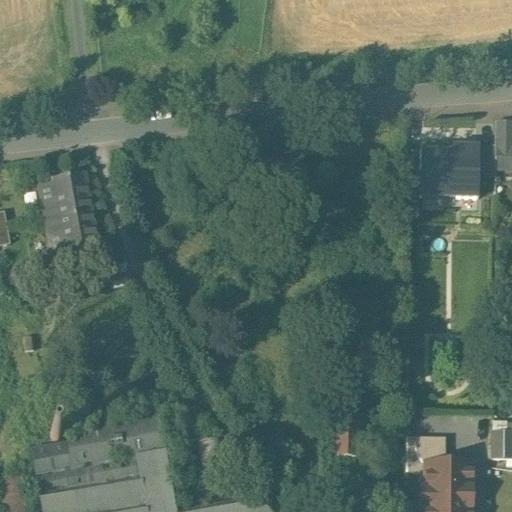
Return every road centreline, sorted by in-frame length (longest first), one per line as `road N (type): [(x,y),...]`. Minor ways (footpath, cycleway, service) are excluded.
road 1 (residential): [(511,90),(0,142)]
road 2 (track): [(288,511),(162,326),(107,196),(90,131)]
